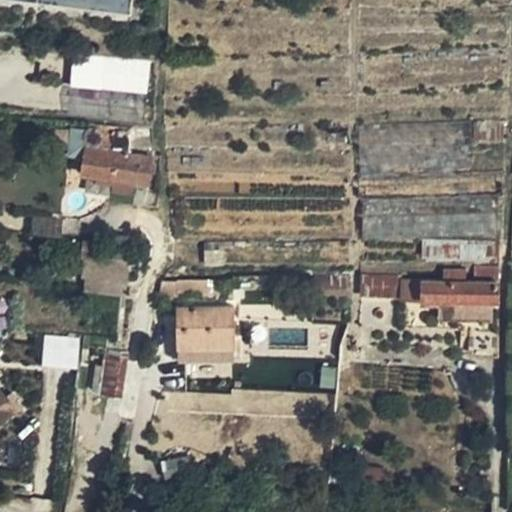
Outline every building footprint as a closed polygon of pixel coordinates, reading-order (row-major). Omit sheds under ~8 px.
[(8,0),(130,15),(132,0),(8,0)] [(150,64),(73,56),(70,85),(58,83),(54,114),(143,123),(150,64)] [(83,149),(100,151),(102,134),(100,132),(97,129),(95,128),(90,128),(85,131),(70,130),(68,157),(82,159),(83,149)] [(100,151),(83,149),(82,159),(80,174),(151,183),(154,158),(129,155),(131,147),(130,142),(129,137),(125,133),(119,131),(116,132),(113,134),(102,133),(102,134),(100,151)] [(110,242),(108,257),(129,259),(134,260),(136,236),(111,234),(110,242)] [(83,255),(108,257),(110,242),(83,240),(81,255),(83,255)] [(123,282),(127,283),(129,259),(108,257),(83,255),(81,277),(85,278),(123,282)] [(474,281),(499,282),(499,267),(474,266),(474,281)] [(443,269),(443,281),(466,281),(466,270),(443,269)] [(359,298),(402,299),(403,280),(403,276),(360,275),(359,298)] [(315,278),(316,297),(350,296),(350,277),(315,278)] [(123,282),(85,278),(83,291),(122,295),(123,282)] [(176,282),(161,282),(158,296),(177,297),(177,292),(207,293),(207,280),(176,280),(176,282)] [(421,299),(421,280),(403,280),(402,299),(421,299)] [(492,301),(499,301),(499,282),(474,281),(466,281),(443,281),(421,280),(421,299),(438,300),(492,301)] [(438,300),(438,320),(492,321),(492,301),(438,300)] [(0,306),(0,402),(3,400),(0,396),(0,337),(7,338),(10,308),(0,306)] [(234,307),(176,309),(177,349),(235,348),(234,307)] [(498,333),(469,333),(469,354),(481,357),(498,358),(498,333)] [(78,368),(79,336),(44,334),(42,367),(78,368)] [(87,393),(101,395),(108,350),(93,348),(87,393)] [(235,348),(177,349),(177,360),(235,359),(235,348)] [(108,350),(101,395),(126,399),(133,355),(108,350)] [(3,400),(0,402),(0,417),(11,409),(3,400)] [(246,455),(228,454),(227,466),(245,468),(246,455)] [(188,456),(161,462),(165,478),(191,472),(188,456)]
